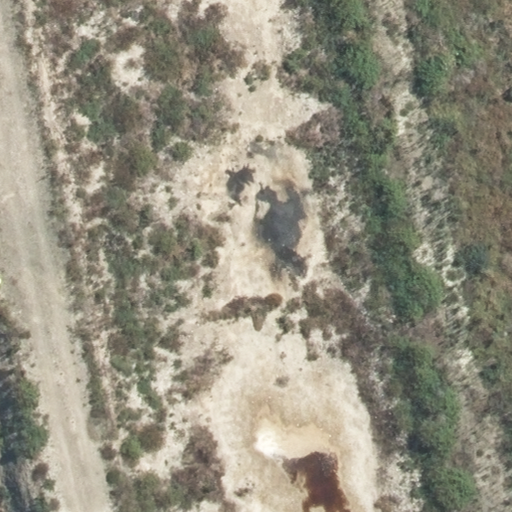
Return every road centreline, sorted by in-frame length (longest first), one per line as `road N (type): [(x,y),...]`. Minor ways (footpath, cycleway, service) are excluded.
road 1 (track): [(505,511),(402,0)]
road 2 (track): [(0,193),(15,188),(89,511)]
